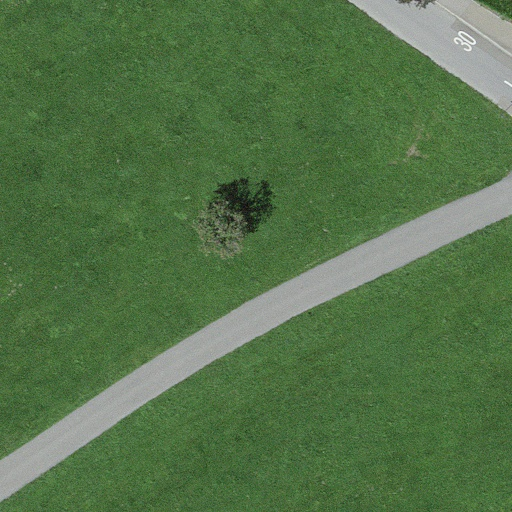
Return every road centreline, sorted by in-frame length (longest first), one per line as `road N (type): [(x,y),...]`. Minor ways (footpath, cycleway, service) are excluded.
road 1 (unclassified): [(511,195),(253,319),(0,488)]
road 2 (residential): [(387,0),(511,85)]
